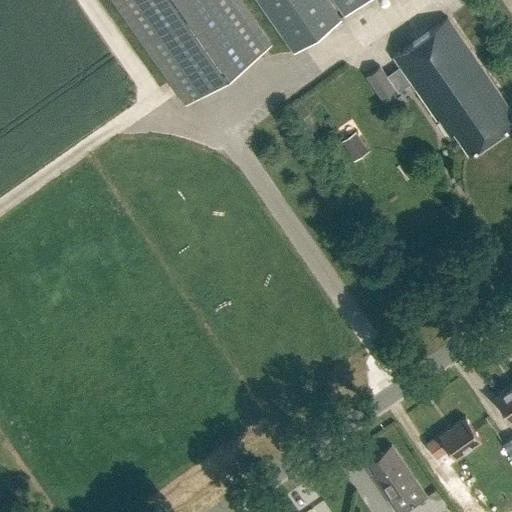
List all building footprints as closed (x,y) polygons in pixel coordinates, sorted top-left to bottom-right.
[(107,0),(181,105),(269,43),(238,0),(107,0)] [(257,0),(293,52),(339,20),(325,0),(257,0)] [(332,0),(344,17),(367,0),(332,0)] [(392,55),(436,118),(438,117),(448,132),(453,130),(468,151),(511,119),(511,110),(448,16),(392,55)] [(365,75),(381,98),(394,88),(378,65),(365,75)] [(511,384),(494,397),(510,420),(511,418),(511,384)] [(448,448),(455,458),(481,440),(465,417),(426,444),(435,457),(448,448)] [(378,471),(372,476),(387,497),(414,479),(391,446),(371,460),(378,471)]
